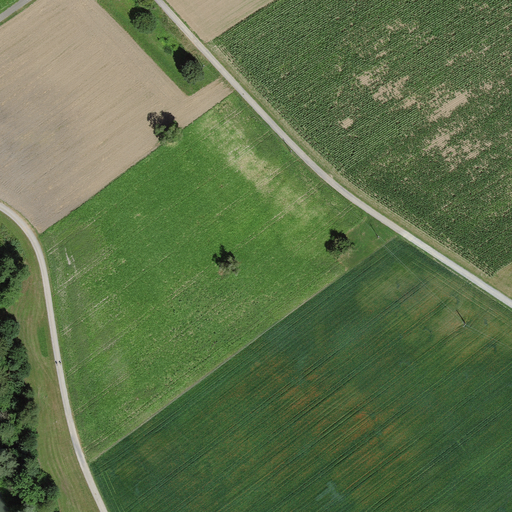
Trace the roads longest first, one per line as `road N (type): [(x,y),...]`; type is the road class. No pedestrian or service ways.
road 1 (residential): [(511,304),(330,180),(155,0)]
road 2 (track): [(105,511),(71,424),(40,253),(0,206)]
